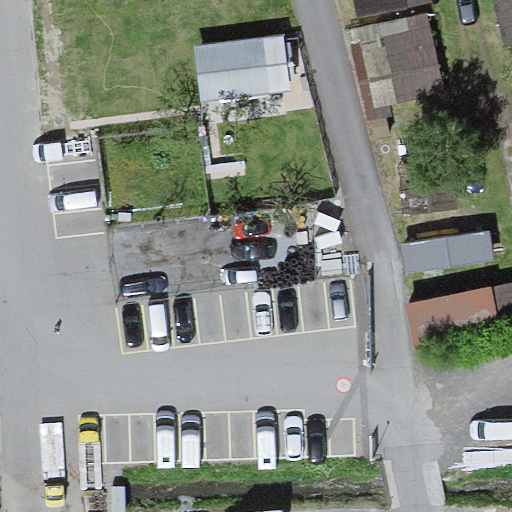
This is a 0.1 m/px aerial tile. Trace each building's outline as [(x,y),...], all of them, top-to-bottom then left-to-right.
[(433,1),(433,0),(354,0),(356,10),(433,1)] [(511,0),(498,0),(503,37),(511,35),(511,0)] [(431,18),(386,30),(403,90),(447,79),(431,18)] [(204,90),(293,85),(290,30),(201,34),(204,90)] [(413,208),(415,257),(489,255),(487,205),(413,208)]
